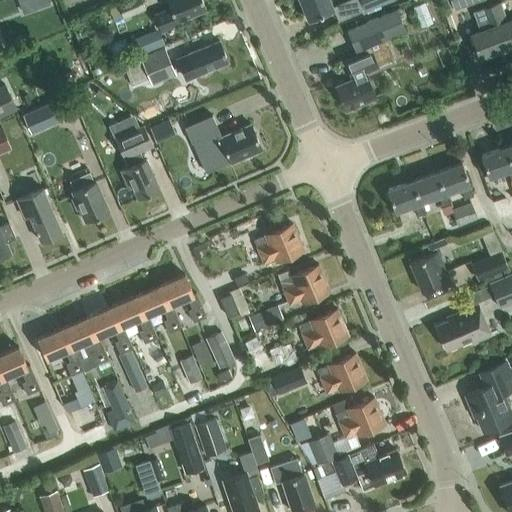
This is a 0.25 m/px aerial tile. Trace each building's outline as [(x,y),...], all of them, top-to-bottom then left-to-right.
[(106,4),(113,21),(144,9),(140,0),(122,0),(117,2),(116,0),(106,4)] [(154,13),(161,31),(178,24),(177,21),(205,9),(201,0),(165,0),(169,7),(154,13)] [(299,0),(307,19),(332,9),(328,0),(299,0)] [(361,0),(366,11),(391,0),(361,0)] [(450,0),(454,9),(479,0),(450,0)] [(471,34),(479,57),(511,45),(511,19),(507,21),(501,2),(482,9),(489,28),(471,34)] [(396,9),(346,29),(355,51),(405,31),(396,9)] [(195,75),(227,62),(218,40),(186,53),(187,55),(177,59),(185,77),(194,73),(195,75)] [(124,66),(132,85),(149,77),(152,84),(176,74),(163,46),(140,56),(141,59),(124,66)] [(350,78),(333,85),(343,109),(347,107),(349,111),(358,107),(356,103),(374,96),(364,73),(376,68),(369,50),(343,61),(350,78)] [(0,116),(16,109),(4,83),(0,84),(0,116)] [(74,100),(86,94),(83,86),(70,92),(74,100)] [(27,93),(21,96),(25,105),(31,102),(27,93)] [(261,148),(250,123),(221,136),(212,114),(184,126),(191,143),(194,142),(206,171),(229,161),(229,162),(261,148)] [(10,122),(0,125),(0,152),(20,145),(10,122)] [(144,160),(140,151),(153,146),(144,125),(115,138),(128,167),(120,170),(129,190),(133,188),(137,199),(159,189),(146,159),(144,160)] [(511,181),(511,164),(505,145),(480,155),(488,177),(508,170),(511,182),(511,181)] [(462,162),(436,172),(444,194),(446,193),(461,188),(465,199),(472,197),(468,186),(470,185),(462,162)] [(85,222),(109,211),(96,181),(94,182),(89,172),(70,181),(74,190),(71,191),(85,222)] [(420,203),(422,202),(438,196),(442,208),(450,205),(446,193),(444,194),(436,172),(412,180),(420,203)] [(426,214),(422,202),(420,203),(412,180),(386,190),(394,212),(413,205),(417,217),(426,214)] [(24,217),(29,215),(40,241),(61,232),(42,188),(16,199),(24,217)] [(451,209),(457,225),(476,217),(470,202),(451,209)] [(0,258),(11,253),(6,242),(16,238),(9,222),(0,225),(0,258)] [(276,261),(303,249),(292,223),(254,239),(264,263),(275,258),(276,261)] [(508,267),(501,250),(471,263),(478,280),(508,267)] [(421,292),(449,280),(436,252),(409,263),(421,292)] [(242,280),(263,271),(258,259),(237,268),(242,280)] [(277,274),(283,287),(282,287),(289,304),(301,299),(302,302),(329,291),(319,264),(291,276),(288,269),(277,274)] [(511,271),(488,281),(499,307),(511,301),(511,271)] [(187,296),(191,307),(187,309),(193,320),(205,314),(195,292),(193,293),(184,274),(160,284),(168,304),(172,303),(187,296)] [(181,324),(172,303),(168,304),(160,284),(135,295),(144,315),(147,314),(164,306),(168,317),(164,319),(168,330),(181,324)] [(239,313),(231,293),(220,298),(229,318),(239,313)] [(135,295),(111,306),(119,326),(122,325),(139,318),(144,328),(138,330),(143,341),(157,335),(147,314),(144,315),(135,295)] [(248,314),(254,330),(283,319),(277,303),(248,314)] [(475,341),(490,335),(477,304),(446,317),(448,320),(436,325),(446,350),(473,338),(475,341)] [(111,306),(86,317),(95,337),(98,335),(115,328),(119,338),(114,340),(119,351),(132,346),(122,325),(119,326),(111,306)] [(337,309),(309,320),(299,325),(302,331),(301,332),(308,348),(319,343),(320,346),(348,335),(337,309)] [(95,337),(86,317),(62,327),(71,347),(74,346),(83,368),(107,357),(98,335),(95,337)] [(83,368),(74,346),(71,347),(62,327),(37,339),(45,359),(65,350),(69,360),(66,361),(70,373),(83,368)] [(234,360),(221,330),(205,336),(219,367),(234,360)] [(294,352),(290,341),(281,345),(285,355),(294,352)] [(23,369),(26,378),(21,380),(26,392),(40,386),(31,365),(29,366),(20,346),(0,354),(0,368),(4,377),(7,376),(23,369)] [(255,365),(268,360),(264,350),(252,355),(255,365)] [(356,353),(328,365),(318,369),(320,375),(320,376),(326,392),(337,387),(338,390),(366,379),(356,353)] [(179,359),(189,382),(201,376),(191,354),(179,359)] [(123,364),(135,391),(147,385),(135,359),(123,364)] [(511,389),(511,378),(511,375),(511,374),(511,363),(510,359),(479,372),(484,386),(464,394),(474,417),(476,416),(482,431),(511,418),(511,416),(502,394),(511,389)] [(299,365),(270,376),(277,394),(306,382),(299,365)] [(0,368),(0,382),(3,389),(0,389),(0,398),(2,403),(16,397),(7,376),(4,377),(0,368)] [(74,391),(80,406),(94,400),(88,385),(74,391)] [(374,397),(349,408),(345,398),(331,403),(344,436),(355,432),(357,435),(384,423),(374,397)] [(51,399),(41,403),(53,430),(63,425),(51,399)] [(122,430),(140,422),(134,409),(116,417),(122,430)] [(225,447),(214,415),(195,422),(205,454),(225,447)] [(15,419),(2,424),(13,451),(26,446),(15,419)] [(188,420),(169,427),(184,472),(203,466),(188,420)] [(505,455),(511,452),(511,429),(498,434),(505,455)] [(308,440),(299,443),(312,463),(337,454),(328,431),(307,438),(308,440)] [(247,437),(256,462),(268,458),(259,433),(247,437)] [(347,455),(329,462),(315,468),(319,476),(332,471),(338,484),(368,472),(374,485),(405,472),(396,449),(378,456),(373,444),(347,455)] [(105,472),(119,466),(112,447),(98,452),(105,472)] [(143,461),(152,493),(168,488),(159,456),(143,461)] [(303,473),(301,473),(295,457),(269,467),(274,483),(281,481),(291,511),(294,511),(314,505),(303,473)] [(82,468),(92,495),(109,488),(98,462),(82,468)] [(221,480),(232,511),(258,511),(253,496),(263,492),(257,475),(248,479),(245,472),(221,480)] [(511,511),(511,480),(499,485),(508,511),(511,511)] [(39,495),(44,511),(63,511),(56,489),(39,495)] [(157,511),(156,507),(146,510),(142,498),(119,506),(120,511),(157,511)] [(207,511),(205,505),(188,511),(184,501),(167,507),(168,511),(207,511)]
